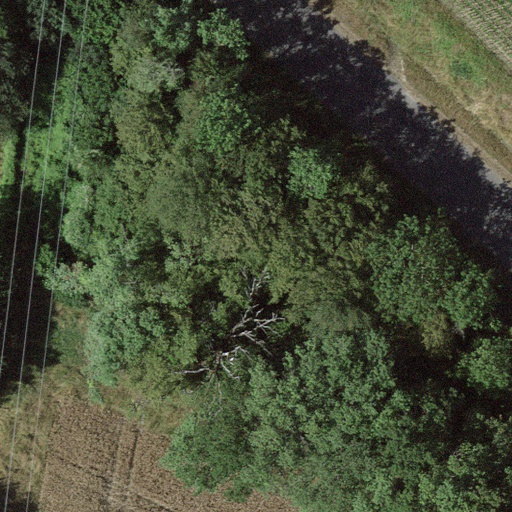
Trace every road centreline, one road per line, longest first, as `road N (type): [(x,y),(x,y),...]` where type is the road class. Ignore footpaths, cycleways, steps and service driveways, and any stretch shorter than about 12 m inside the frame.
road 1 (unclassified): [(511,233),(247,0)]
road 2 (track): [(511,422),(359,338)]
